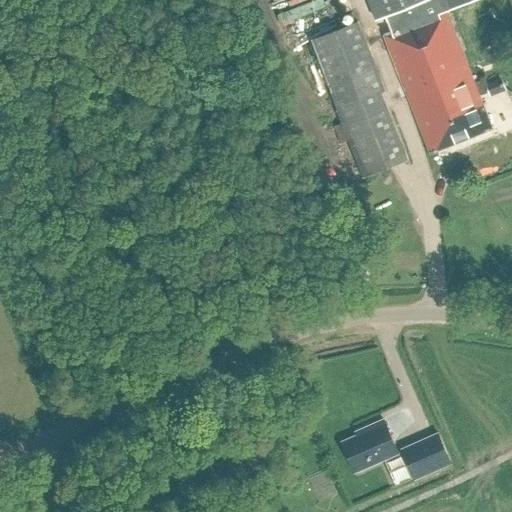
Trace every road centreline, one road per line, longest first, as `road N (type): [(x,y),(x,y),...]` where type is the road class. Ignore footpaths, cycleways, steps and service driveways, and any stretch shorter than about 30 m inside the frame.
road 1 (unclassified): [(511,323),(400,314),(319,325),(236,353),(0,461)]
road 2 (track): [(262,0),(342,205),(422,179)]
road 3 (track): [(511,454),(385,511)]
